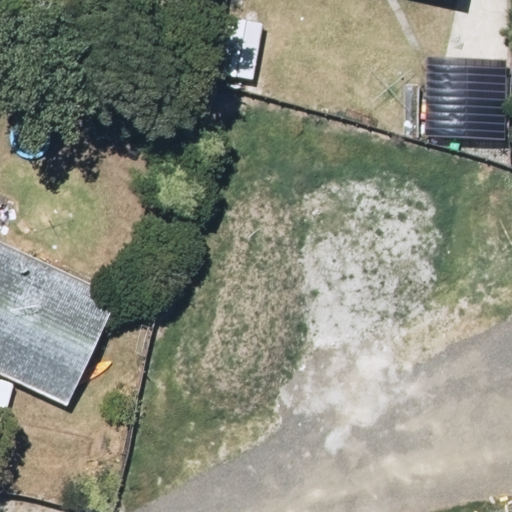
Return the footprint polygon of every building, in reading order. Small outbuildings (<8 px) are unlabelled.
[(511,103),(511,43),(480,40),(474,102),(511,106),(511,103)] [(511,208),(490,215),(511,296),(511,208)] [(0,240),(0,381),(60,409),(114,293),(0,240)] [(511,327),(501,284),(390,312),(426,455),(511,432),(511,401),(503,367),(511,364),(511,327)] [(412,459),(377,322),(219,363),(225,387),(161,404),(164,415),(132,424),(147,484),(254,456),(264,497),(412,459)]
